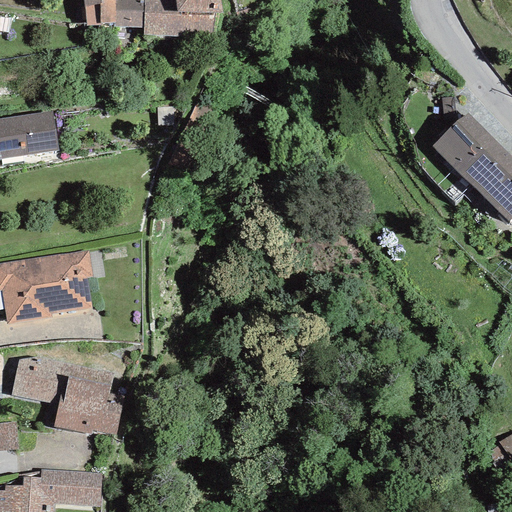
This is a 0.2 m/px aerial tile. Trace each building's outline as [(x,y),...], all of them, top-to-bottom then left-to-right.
[(120,36),(116,0),(81,0),(86,38),(120,36)] [(145,0),(116,0),(120,36),(144,42),(146,10),(145,0)] [(171,0),(172,7),(146,10),(144,42),(143,49),(213,53),(217,34),(226,34),(230,34),(222,0),(171,0)] [(0,170),(65,161),(60,124),(0,131),(0,170)] [(511,161),(476,128),(445,161),(511,224),(511,161)] [(89,259),(1,275),(12,335),(100,319),(89,259)] [(108,379),(18,361),(11,399),(63,410),(59,432),(113,443),(120,406),(103,402),(108,379)] [(0,456),(20,455),(19,431),(0,431),(0,456)] [(511,474),(511,442),(493,457),(509,477),(511,474)] [(95,510),(97,475),(32,470),(31,480),(16,479),(15,486),(0,484),(0,511),(46,511),(47,507),(95,510)]
